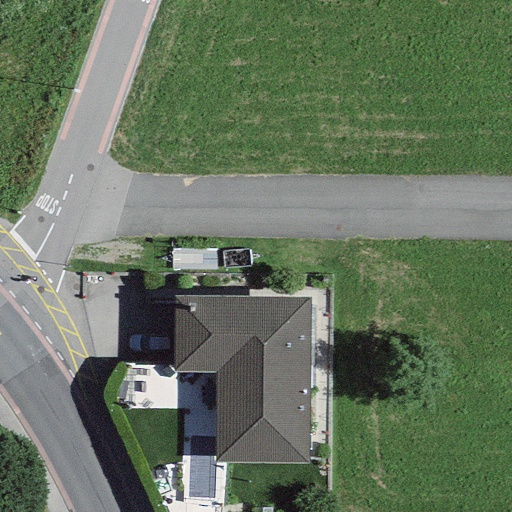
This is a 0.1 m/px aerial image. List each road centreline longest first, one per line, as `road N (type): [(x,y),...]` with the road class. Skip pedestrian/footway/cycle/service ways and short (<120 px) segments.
road 1 (residential): [(130,0),(14,335)]
road 2 (tertiary): [(14,335),(103,511)]
